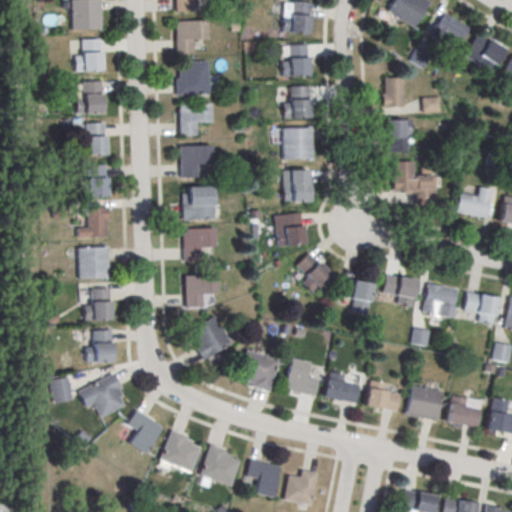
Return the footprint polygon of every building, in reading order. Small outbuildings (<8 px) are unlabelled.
[(98,0),(99,29),(69,30),(68,0),(98,0)] [(173,0),(190,0),(191,11),(174,12),(173,0)] [(423,0),(427,2),(412,27),(386,11),(392,0),(423,0)] [(290,1),(309,3),(308,15),(309,15),(307,34),(279,31),(281,16),(289,17),(290,1)] [(467,27),(456,43),(446,37),(440,45),(426,37),(442,12),(467,27)] [(173,22),(205,20),(205,39),(191,40),(191,52),(174,53),(173,22)] [(502,48),(488,72),(475,64),(479,58),(465,49),(474,33),(485,40),(486,38),(502,48)] [(99,70),(72,71),(72,56),(79,56),(79,39),(98,39),(99,70)] [(286,44),(305,44),(305,56),(307,56),(307,75),(279,76),(279,61),(287,60),(286,44)] [(418,65),(424,56),(413,50),(408,58),(418,65)] [(511,75),(501,69),(511,53),(511,75)] [(176,62),(206,61),(207,95),(174,96),(174,79),(177,79),(176,62)] [(400,106),(400,77),(381,77),(381,106),(400,106)] [(100,113),(68,114),(68,95),(82,95),(82,82),(99,81),(100,113)] [(288,87),(307,87),(307,99),(308,99),(309,118),(281,118),(281,103),(289,103),(288,87)] [(420,97),(420,111),(437,111),(437,97),(420,97)] [(177,105),(208,104),(209,122),(194,123),(195,136),(178,136),(177,105)] [(410,118),(383,119),(383,151),(403,151),(402,135),(410,135),(410,118)] [(103,154),(76,155),(76,140),(83,140),(83,123),(102,123),(103,154)] [(280,128),(310,128),(310,158),(280,159),(280,128)] [(177,146),(209,145),(210,164),(195,164),(196,177),(179,178),(177,146)] [(487,146),(502,149),(499,166),(483,163),(487,146)] [(433,204),(432,172),(412,172),(412,161),(391,161),(391,191),(414,191),(414,204),(433,204)] [(105,196),(78,197),(77,182),(85,181),(84,165),(104,164),(105,196)] [(306,170),(306,182),(307,182),(308,201),(281,202),(280,171),(306,170)] [(180,188),(211,186),(212,205),(197,206),(198,218),(181,219),(180,188)] [(457,193),(453,212),(483,218),(489,190),(477,187),(475,197),(457,193)] [(511,225),(497,222),(502,196),(511,198),(511,225)] [(104,237),(75,238),(75,227),(85,227),(84,208),(106,207),(106,221),(104,221),(104,237)] [(298,212),(299,224),(300,224),(302,243),(275,246),(272,215),(298,212)] [(181,229),(213,227),(213,246),(199,247),(199,259),(182,260),(181,229)] [(107,278),(77,279),(76,247),(106,246),(107,278)] [(293,265),(307,252),(316,262),(317,261),(330,274),(310,294),(299,283),(305,277),(293,265)] [(183,276),(214,275),(215,293),(200,294),(201,307),(184,307),(183,276)] [(385,275),(415,280),(410,307),(395,304),(397,296),(381,293),(385,275)] [(340,278),(371,284),(365,315),(350,312),(352,300),(337,296),(340,278)] [(455,290),(425,284),(419,312),(449,318),(455,290)] [(109,319),(82,320),(82,305),(89,304),(89,288),(108,287),(109,319)] [(465,292),(495,298),(490,324),(475,321),(477,313),(461,310),(465,292)] [(511,300),(506,299),(500,327),(511,329),(511,300)] [(188,329),(212,315),(229,343),(201,360),(193,346),(194,345),(191,339),(193,337),(188,329)] [(411,327),(427,330),(423,347),(408,344),(411,327)] [(110,361),(84,362),(83,347),(90,347),(90,330),(109,330),(110,361)] [(493,343),(509,346),(505,363),(490,360),(493,343)] [(244,351),(276,360),(267,392),(251,387),(252,384),(245,382),(246,379),(236,376),(244,351)] [(289,358),(307,362),(304,377),(317,380),(313,396),(282,390),(289,358)] [(327,372),(342,375),(340,382),(357,385),(353,403),(322,397),(327,372)] [(75,391),(111,373),(119,388),(117,389),(120,395),(118,397),(122,406),(98,418),(91,404),(84,408),(75,391)] [(47,380),(65,377),(70,400),(52,403),(47,380)] [(368,381),(383,384),(381,391),(398,394),(394,413),(363,407),(368,381)] [(409,386),(439,392),(434,421),(403,415),(409,386)] [(448,396),(463,399),(462,406),(478,410),(474,428),(443,422),(448,396)] [(490,398),(505,401),(503,414),(511,415),(511,435),(484,430),(490,398)] [(134,410),(160,427),(142,454),(127,443),(135,431),(124,424),(134,410)] [(170,430),(158,459),(188,472),(198,447),(189,444),(190,441),(184,438),(185,436),(170,430)] [(208,445),(197,475),(229,486),(237,461),(228,458),(229,455),(222,453),(223,450),(208,445)] [(247,459),(278,467),(271,498),(252,493),(256,480),(243,477),(247,459)] [(314,473),(308,506),(281,500),(286,475),(298,478),(299,470),(314,473)] [(401,491),(432,496),(429,511),(413,511),(398,509),(401,491)] [(440,511),(443,498),(474,504),(472,511),(440,511)]
